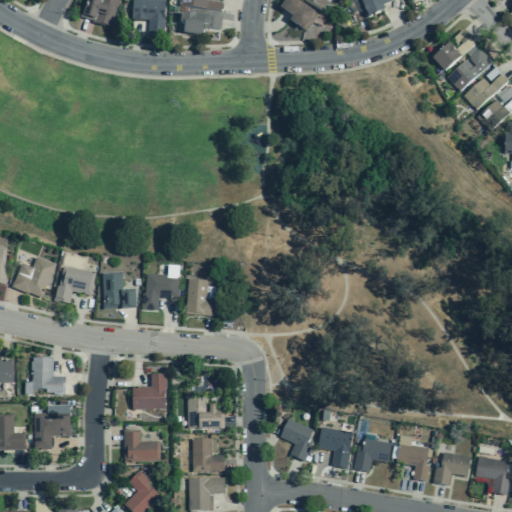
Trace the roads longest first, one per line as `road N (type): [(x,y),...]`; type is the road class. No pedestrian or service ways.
road 1 (residential): [(452,0),(401,38),(316,58),(115,59),(40,35),(0,12)]
road 2 (residential): [(245,355),(0,319)]
road 3 (residential): [(97,339),(87,477),(0,480)]
road 4 (residential): [(421,511),(254,491)]
road 5 (residential): [(254,511),(252,368),(245,355)]
